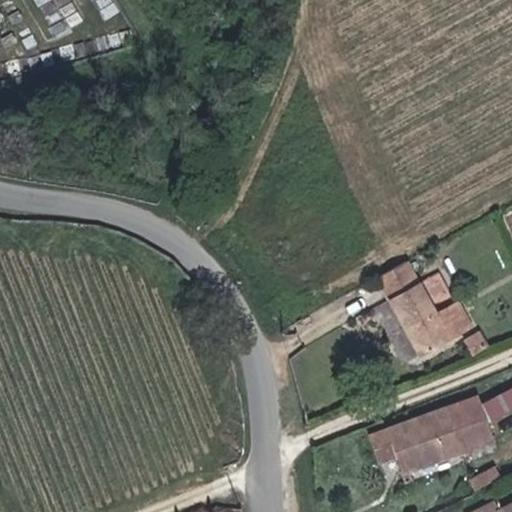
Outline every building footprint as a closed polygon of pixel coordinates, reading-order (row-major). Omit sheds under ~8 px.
[(412,259),(381,275),(421,356),(473,331),(460,305),(440,315),(412,259)] [(488,417),(511,404),(511,382),(479,398),(488,417)] [(405,453),(411,470),(494,438),(477,394),(372,434),(383,461),(405,453)] [(471,481),(476,492),(498,480),(493,470),(471,481)] [(511,511),(511,500),(500,506),(496,500),(471,511),(511,511)]
